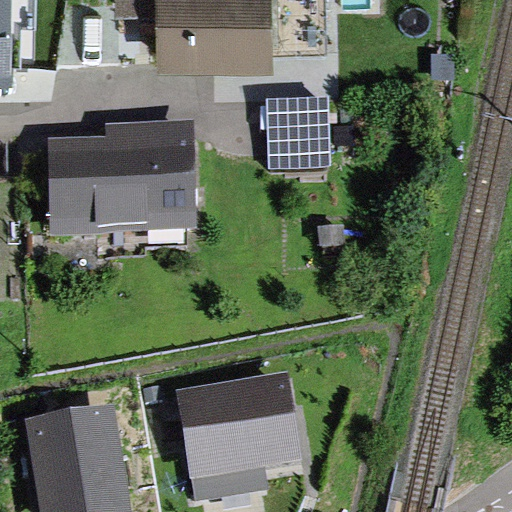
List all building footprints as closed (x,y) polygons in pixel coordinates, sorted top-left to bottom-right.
[(0,0),(0,68),(41,70),(43,0),(0,0)] [(150,54),(262,51),(260,0),(119,0),(119,4),(149,3),(150,54)] [(262,111),(262,145),(320,145),(320,110),(262,111)] [(45,141),(49,231),(180,225),(176,135),(45,141)] [(171,392),(186,475),(296,454),(280,372),(171,392)] [(44,511),(124,511),(111,418),(32,430),(44,511)]
